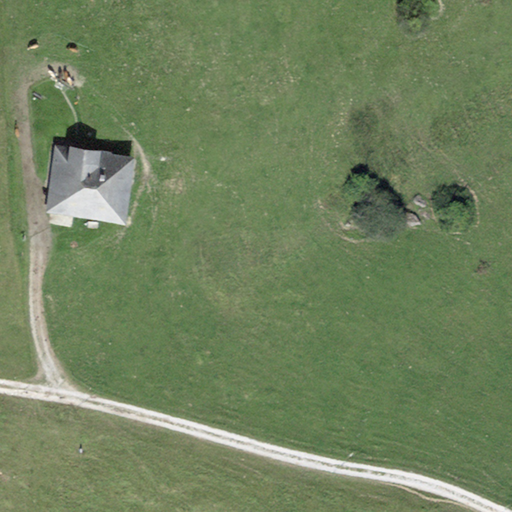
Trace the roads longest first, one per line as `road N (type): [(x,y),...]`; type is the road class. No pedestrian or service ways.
road 1 (track): [(70,402),(468,495),(500,511)]
road 2 (track): [(70,402),(45,362),(33,304),(17,0)]
